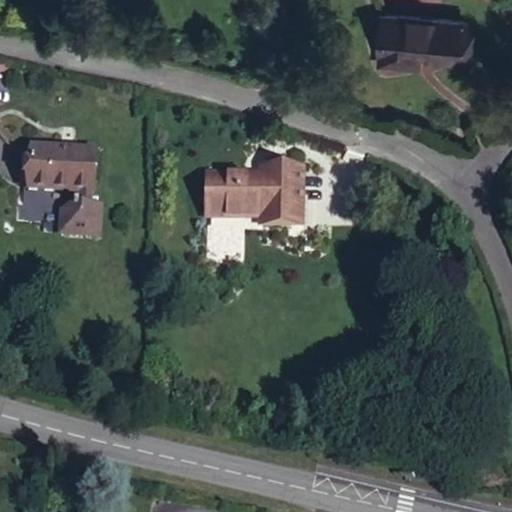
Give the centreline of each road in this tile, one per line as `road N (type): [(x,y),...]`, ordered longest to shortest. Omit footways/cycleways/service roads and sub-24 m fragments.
road 1 (residential): [(0,47),(275,104),(389,143),(456,184)]
road 2 (tertiary): [(422,511),(0,409)]
road 3 (residential): [(456,184),(511,299)]
